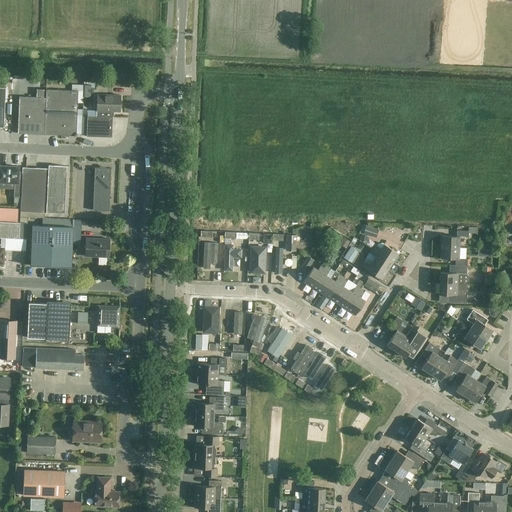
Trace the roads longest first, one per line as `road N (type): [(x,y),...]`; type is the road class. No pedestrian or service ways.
road 1 (unclassified): [(161,462),(121,460),(123,412),(136,385),(140,287)]
road 2 (residential): [(356,347),(272,295),(172,289)]
road 3 (tertiary): [(172,289),(178,94)]
road 4 (tertiary): [(161,462),(172,289)]
road 5 (residential): [(345,511),(419,388)]
road 6 (unclassified): [(140,287),(0,281)]
road 7 (unclassified): [(140,287),(134,151)]
road 8 (unclassified): [(0,147),(134,151)]
